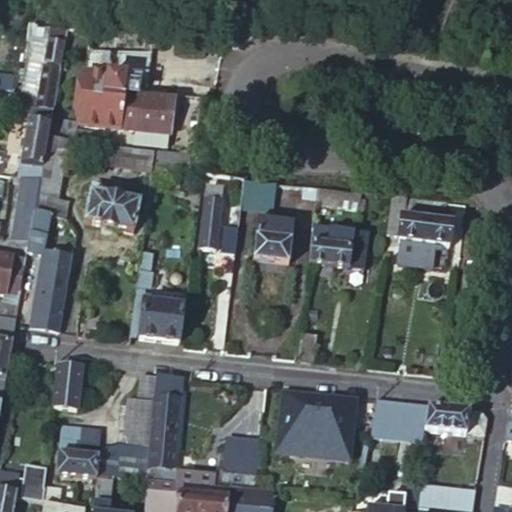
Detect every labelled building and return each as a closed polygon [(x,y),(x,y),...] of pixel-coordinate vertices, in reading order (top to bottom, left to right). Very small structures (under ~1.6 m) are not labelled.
[(49,38),(34,37),(23,98),(38,100),(49,38)] [(52,39),(49,38),(38,100),(23,98),(10,97),(8,109),(21,110),(30,111),(51,114),(65,40),(52,39)] [(154,58),(154,41),(136,40),(90,38),(90,57),(154,58)] [(123,81),(85,78),(80,127),(118,131),(122,97),(123,81)] [(170,139),(174,104),(122,97),(118,131),(170,139)] [(50,123),(51,114),(30,111),(18,181),(20,182),(40,183),(42,171),(47,141),(50,123)] [(80,127),(50,123),(47,141),(70,144),(95,147),(96,137),(79,134),(80,127)] [(47,141),(42,171),(64,175),(70,144),(47,141)] [(134,175),(137,153),(110,149),(107,172),(134,175)] [(152,171),(154,155),(137,153),(134,175),(151,177),(152,171)] [(192,176),(193,160),(154,155),(152,171),(192,176)] [(42,171),(40,183),(34,217),(65,222),(68,205),(59,203),(64,175),(42,171)] [(204,178),(203,192),(208,193),(224,194),(228,195),(230,181),(204,178)] [(241,198),(243,186),(243,184),(230,181),(228,195),(228,197),(241,198)] [(40,183),(20,182),(11,243),(29,246),(34,217),(40,183)] [(270,215),(273,189),(243,186),(241,198),(240,211),(270,215)] [(224,194),(208,193),(200,267),(215,269),(224,194)] [(340,198),(317,195),(316,206),(339,209),(340,198)] [(134,237),(139,207),(89,197),(84,228),(134,237)] [(359,200),(340,198),(339,209),(338,211),(357,214),(359,203),(359,200)] [(408,202),(392,200),(386,239),(399,241),(402,222),(405,222),(408,202)] [(446,206),(408,202),(405,222),(402,222),(399,241),(399,246),(447,252),(450,228),(443,228),(446,206)] [(34,217),(29,246),(27,259),(42,261),(43,262),(48,236),(66,240),(65,248),(76,251),(77,242),(65,222),(34,217)] [(288,268),(292,229),(260,225),(255,263),(288,268)] [(352,237),(314,232),(310,267),(348,271),(352,237)] [(220,256),(234,258),(237,235),(223,233),(220,256)] [(43,262),(47,262),(48,256),(73,261),(76,251),(65,248),(66,240),(48,236),(43,262)] [(34,332),(60,337),(73,261),(48,256),(47,262),(37,319),(34,332)] [(141,256),(137,290),(145,291),(148,291),(152,258),(141,256)] [(21,292),(24,273),(26,263),(12,260),(0,258),(0,297),(6,298),(7,289),(21,292)] [(43,262),(42,261),(32,319),(37,319),(47,262),(43,262)] [(5,306),(18,308),(21,292),(7,289),(6,298),(5,306)] [(137,290),(130,342),(139,343),(144,298),(145,291),(137,290)] [(144,298),(139,343),(179,348),(183,312),(167,310),(168,302),(144,298)] [(0,320),(15,323),(18,308),(5,306),(0,305),(0,320)] [(14,333),(15,323),(0,320),(0,407),(14,333)] [(301,339),(298,365),(313,367),(315,341),(301,339)] [(82,373),(57,370),(54,399),(53,411),(77,414),(77,412),(82,373)] [(155,405),(157,381),(140,379),(138,403),(155,405)] [(147,483),(176,486),(178,473),(172,472),(180,383),(157,381),(155,405),(150,451),(147,483)] [(281,394),(275,452),(350,459),(356,402),(281,394)] [(150,451),(155,405),(138,403),(127,402),(122,450),(150,451)] [(400,439),(403,407),(387,405),(384,437),(400,439)] [(425,432),(484,439),(486,425),(480,415),(427,409),(425,432)] [(96,482),(97,478),(99,461),(74,458),(75,446),(78,431),(74,431),(62,429),(57,478),(96,482)] [(75,446),(100,449),(101,439),(96,433),(78,431),(75,446)] [(216,490),(230,492),(254,494),(257,459),(259,444),(240,442),(240,444),(227,443),(224,477),(217,477),(216,490)] [(97,478),(147,483),(150,451),(122,450),(100,454),(99,461),(97,478)] [(350,459),(275,452),(275,458),(349,465),(350,459)] [(0,479),(0,511),(12,511),(14,502),(43,507),(45,491),(47,473),(26,469),(24,483),(0,479)] [(176,511),(227,511),(230,492),(216,490),(217,477),(178,473),(176,486),(178,497),(176,511)] [(110,490),(145,494),(147,483),(97,478),(96,482),(95,495),(109,497),(110,490)] [(43,507),(42,511),(77,511),(64,510),(65,505),(59,504),(60,493),(45,491),(43,507)] [(270,511),(272,496),(268,496),(254,494),(230,492),(227,511),(270,511)] [(286,511),(288,498),(272,496),(270,511),(286,511)] [(404,511),(405,499),(387,497),(384,511),(368,511),(367,511),(366,511),(404,511)] [(463,502),(462,511),(472,511),(474,503),(463,502)]
